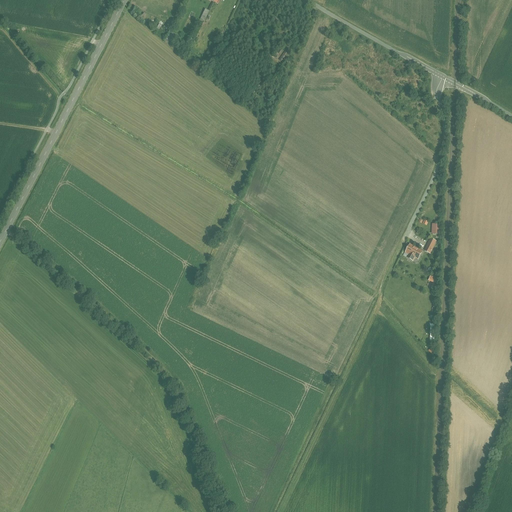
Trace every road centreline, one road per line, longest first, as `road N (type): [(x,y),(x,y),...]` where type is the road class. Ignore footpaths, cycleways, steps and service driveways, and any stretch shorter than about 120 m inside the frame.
road 1 (track): [(227,511),(176,385),(149,350),(7,228)]
road 2 (tertiary): [(123,0),(0,242)]
road 3 (unclassified): [(511,115),(309,0)]
